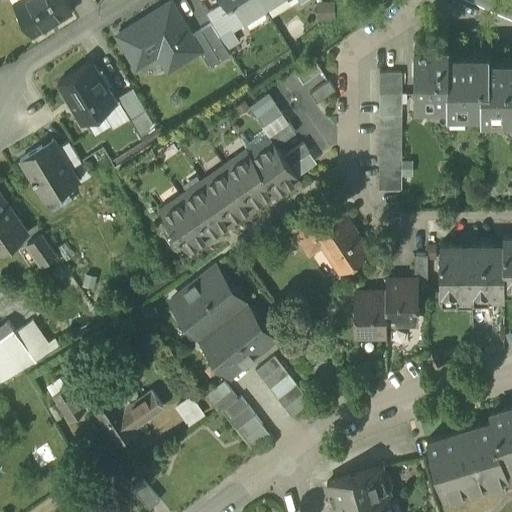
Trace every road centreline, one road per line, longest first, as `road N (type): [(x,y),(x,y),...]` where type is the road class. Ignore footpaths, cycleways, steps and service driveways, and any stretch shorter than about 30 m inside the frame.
road 1 (residential): [(420,0),(349,45),(343,166),(371,213)]
road 2 (residential): [(291,455),(402,391),(511,362)]
road 3 (residential): [(0,137),(19,69),(134,0)]
